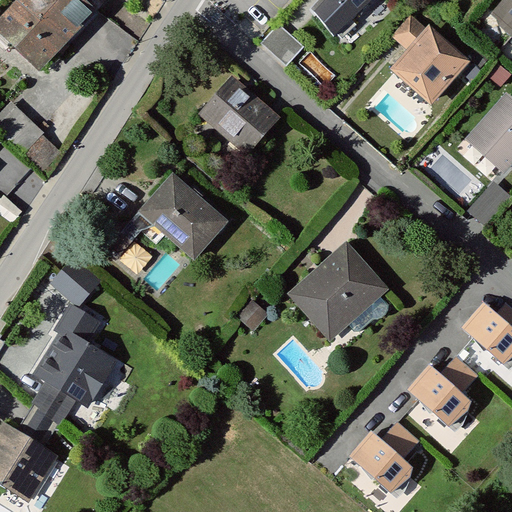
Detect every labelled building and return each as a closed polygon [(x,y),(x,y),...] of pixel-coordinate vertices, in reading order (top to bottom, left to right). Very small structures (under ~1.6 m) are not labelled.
[(105,0),(21,0),(0,23),(0,36),(39,72),(105,0)] [(318,0),(311,8),(341,35),(373,0),(318,0)] [(511,2),(500,17),(511,27),(511,2)] [(400,41),(415,53),(432,33),(414,17),(397,38),(400,41)] [(305,48),(280,25),(262,44),(288,67),(305,48)] [(469,64),(432,33),(415,53),(399,72),(435,103),(469,64)] [(277,121),(233,83),(204,118),(248,155),(277,121)] [(511,166),(511,101),(510,100),(474,140),(508,171),(511,166)] [(43,133),(12,105),(0,117),(0,130),(24,154),(42,135),(43,133)] [(44,172),(62,153),(42,135),(24,154),(44,172)] [(227,224),(173,175),(131,222),(111,228),(98,242),(116,259),(143,229),(157,242),(168,230),(197,257),(227,224)] [(511,199),(496,185),(472,212),(487,226),(511,199)] [(387,290),(345,242),(289,291),(331,339),(387,290)] [(101,282),(72,257),(50,282),(79,307),(101,282)] [(62,332),(35,375),(49,384),(76,400),(88,408),(115,364),(86,346),(101,322),(70,303),(55,327),(62,332)] [(268,315),(254,303),(241,318),(254,331),(268,315)] [(511,352),(511,327),(487,306),(466,329),(504,362),(511,352)] [(472,402),(431,366),(409,391),(450,427),(472,402)] [(76,400),(49,384),(18,434),(45,451),(76,400)] [(4,425),(0,432),(0,486),(29,505),(58,459),(45,451),(18,434),(4,425)] [(414,468),(373,433),(351,459),(392,494),(414,468)]
